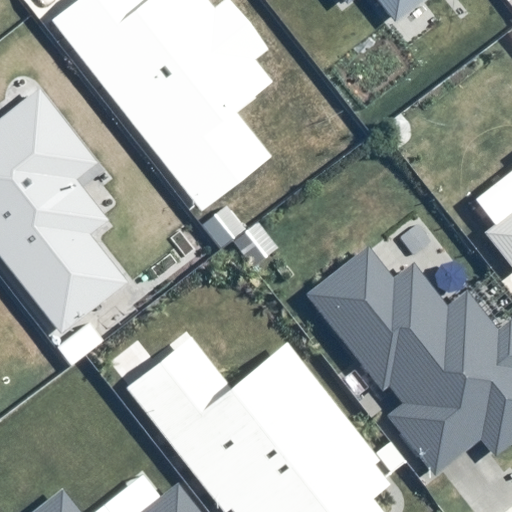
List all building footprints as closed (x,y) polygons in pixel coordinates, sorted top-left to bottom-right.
[(80,0),(51,23),(199,214),(269,160),(233,113),(269,86),(252,64),(266,54),(224,1),(211,11),(202,0),(147,0),(146,1),(144,0),(80,0)] [(339,0),(345,6),(353,0),(375,0),(394,24),(426,0),(339,0)] [(0,261),(60,338),(128,286),(90,237),(107,224),(74,182),(94,167),(37,94),(0,122),(0,261)] [(511,213),(481,238),(511,275),(511,213)] [(463,294),(447,308),(413,266),(390,284),(364,251),(305,298),(381,392),(387,387),(403,406),(387,419),(434,477),(479,441),(495,460),(511,445),(511,327),(508,323),(495,333),(463,294)] [(221,511),(224,511),(228,510),(229,511),(378,511),(370,501),(387,487),(371,467),(376,462),(284,346),(227,390),(188,341),(126,390),(221,511)] [(75,511),(60,492),(34,511),(198,511),(179,486),(145,511),(75,511)]
